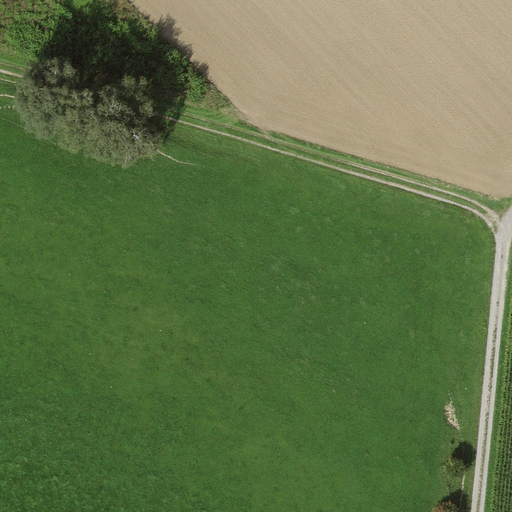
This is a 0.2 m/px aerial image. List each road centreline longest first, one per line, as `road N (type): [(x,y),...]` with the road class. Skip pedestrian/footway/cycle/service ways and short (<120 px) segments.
road 1 (track): [(0,66),(469,201),(502,227)]
road 2 (track): [(511,221),(502,227),(476,511)]
